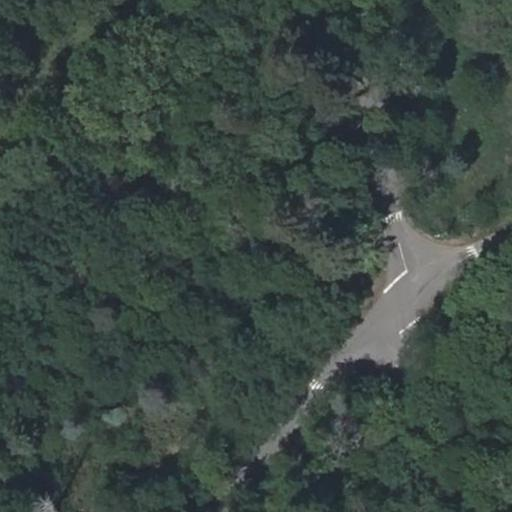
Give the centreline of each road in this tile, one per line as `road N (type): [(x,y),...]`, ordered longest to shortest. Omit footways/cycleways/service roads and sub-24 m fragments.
road 1 (unclassified): [(398,303),(344,0)]
road 2 (unclassified): [(228,511),(298,410),(398,303)]
road 3 (unclassified): [(436,511),(398,303)]
road 4 (unclassified): [(398,303),(511,236)]
